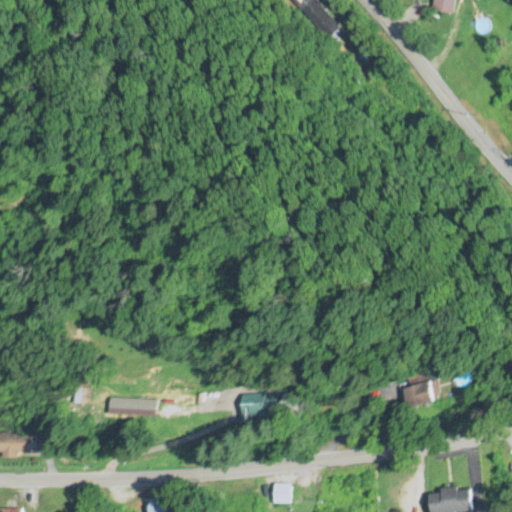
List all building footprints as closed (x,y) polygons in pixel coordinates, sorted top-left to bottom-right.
[(435,0),(434,13),(455,16),(457,0),(435,0)] [(414,413),(441,406),(432,373),(405,381),(414,413)] [(242,397),(242,421),(277,421),(277,397),(242,397)] [(36,436),(0,435),(0,455),(36,455),(36,436)] [(292,504),(292,484),(276,484),(276,504),(292,504)] [(433,491),(434,511),(475,511),(474,489),(433,491)] [(173,511),(173,499),(146,499),(146,511),(173,511)]
